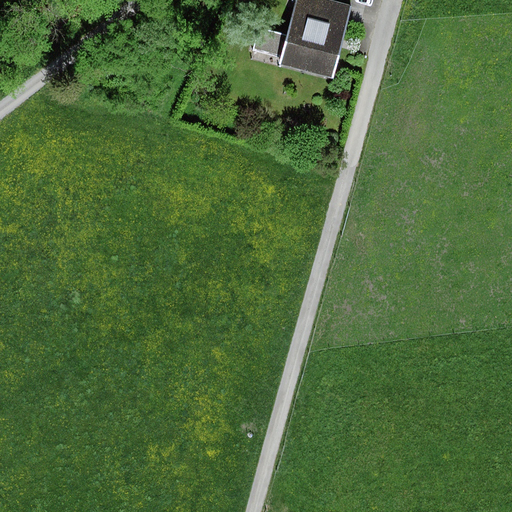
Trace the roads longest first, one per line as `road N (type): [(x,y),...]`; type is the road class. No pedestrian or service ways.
road 1 (track): [(392,0),(254,511)]
road 2 (track): [(0,108),(137,0)]
